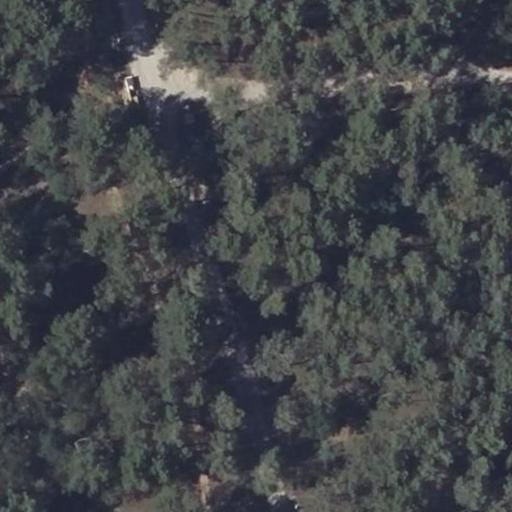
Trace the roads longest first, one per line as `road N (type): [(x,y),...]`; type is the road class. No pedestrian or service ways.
road 1 (unclassified): [(151,91),(267,511)]
road 2 (residential): [(151,91),(323,91),(448,73),(511,77)]
